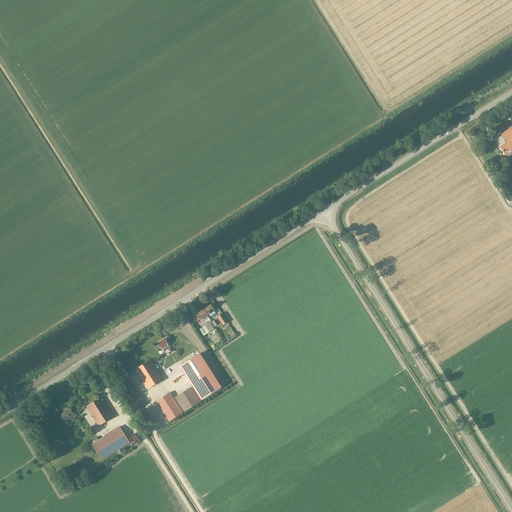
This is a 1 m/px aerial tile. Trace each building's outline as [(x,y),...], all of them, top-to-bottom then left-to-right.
[(511,127),(501,134),(507,143),(500,148),(505,156),(511,152),(511,153),(511,152),(511,127)] [(203,309),(207,315),(214,310),(211,305),(203,309)] [(200,320),(207,315),(203,309),(196,314),(200,320)] [(227,322),(222,314),(217,317),(223,325),(227,322)] [(211,322),(204,326),(208,333),(215,328),(211,322)] [(173,351),(169,345),(170,345),(165,338),(158,343),(162,349),(164,348),(166,351),(168,350),(170,353),(173,351)] [(202,400),(220,388),(199,354),(181,366),(202,400)] [(148,388),(162,379),(150,360),(135,369),(148,388)] [(136,410),(145,405),(132,383),(123,389),(136,410)] [(180,405),(182,408),(192,400),(196,398),(198,397),(194,387),(190,383),(183,386),(173,394),(176,397),(179,403),(180,405)] [(169,421),(183,412),(170,392),(156,401),(169,421)] [(98,425),(113,416),(101,397),(86,406),(98,425)] [(76,413),(77,410),(73,407),(71,409),(67,407),(61,416),(61,418),(65,420),(70,417),(73,419),(76,415),(76,413)] [(102,460),(130,442),(120,426),(92,444),(102,460)]
